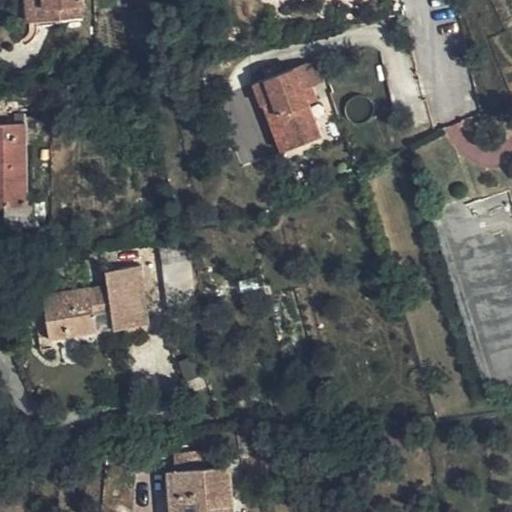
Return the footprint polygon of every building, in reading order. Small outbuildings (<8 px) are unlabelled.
[(28,0),(30,22),(49,20),(47,0),(28,0)] [(47,0),(49,20),(85,18),(83,0),(47,0)] [(264,106),(266,105),(276,101),(294,148),(323,137),(310,105),(305,91),(315,87),(325,83),(317,61),(310,64),(310,62),(281,73),(278,66),(264,71),(267,79),(256,84),(264,106)] [(150,107),(143,72),(130,74),(134,109),(150,107)] [(305,91),(310,105),(321,100),(315,87),(305,91)] [(284,152),(285,152),(294,148),(276,101),(266,105),(284,152)] [(38,116),(28,115),(28,124),(28,143),(38,143),(38,116)] [(28,143),(28,124),(0,124),(0,205),(5,206),(29,206),(28,143)] [(5,206),(6,215),(6,229),(35,229),(35,205),(29,206),(5,206)] [(164,267),(166,266),(191,263),(188,240),(161,244),(164,267)] [(117,330),(151,324),(142,265),(108,270),(111,283),(111,291),(92,294),(91,286),(47,294),(52,326),(67,323),(69,334),(98,330),(96,316),(114,312),(117,330)] [(111,291),(111,283),(91,286),(92,294),(111,291)] [(100,340),(98,330),(69,334),(67,323),(52,326),(55,348),(100,340)] [(178,470),(215,468),(214,453),(178,455),(178,470)] [(228,511),(228,506),(236,506),(233,466),(215,468),(178,470),(177,470),(179,494),(185,494),(185,511),(228,511)] [(185,511),(185,494),(179,494),(177,470),(170,471),(173,511),(185,511)]
